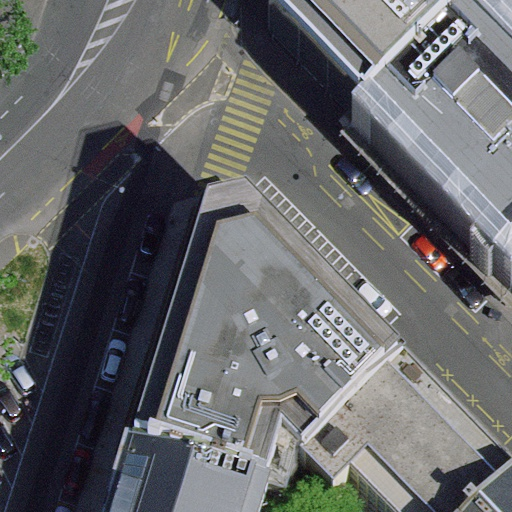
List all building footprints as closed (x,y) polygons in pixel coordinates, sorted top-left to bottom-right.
[(282,0),(271,39),(366,135),(473,28),(470,24),(479,0),(282,0)] [(511,67),(473,28),(366,135),(511,281),(511,67)] [(208,239),(136,470),(269,511),(284,462),(333,311),(251,229),(208,239)] [(405,386),(333,311),(284,462),(305,483),(405,386)] [(511,511),(511,494),(433,413),(405,386),(305,483),(334,511),(339,511),(352,499),(365,511),(511,511)] [(268,511),(269,511),(136,470),(122,511),(268,511)]
